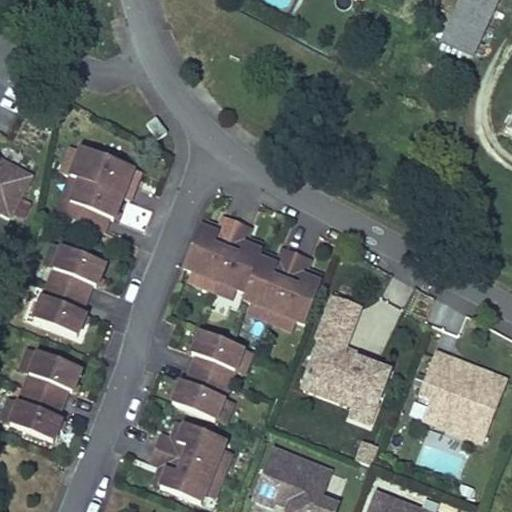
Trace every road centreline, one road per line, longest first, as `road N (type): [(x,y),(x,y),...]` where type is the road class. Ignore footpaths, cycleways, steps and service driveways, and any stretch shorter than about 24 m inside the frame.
road 1 (residential): [(213,137),(74,511)]
road 2 (residential): [(511,307),(213,137)]
road 3 (residential): [(0,67),(108,74),(154,51)]
